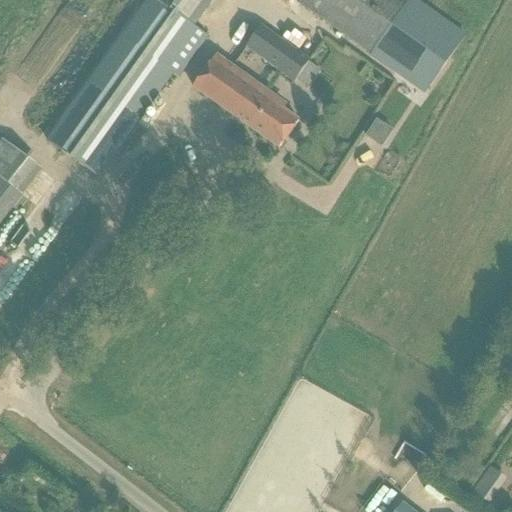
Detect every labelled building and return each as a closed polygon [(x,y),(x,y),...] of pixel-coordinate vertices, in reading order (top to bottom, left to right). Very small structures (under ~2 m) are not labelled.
[(186,4),(189,0),(152,0),(48,143),(97,177),(172,72),(180,78),(208,38),(174,14),(183,2),(186,4)] [(293,0),(374,58),(423,94),(464,36),(415,1),(413,0),(293,0)] [(261,26),(245,48),(294,83),(310,61),(261,26)] [(272,104),(276,100),(215,56),(193,88),(278,149),(298,122),(272,104)] [(0,224),(41,171),(1,141),(0,142),(0,224)] [(244,197),(261,209),(273,192),(256,180),(244,197)] [(487,468),(470,494),(487,505),(504,479),(487,468)]
